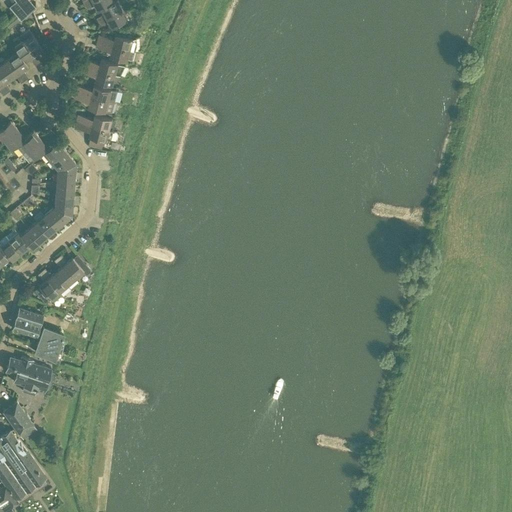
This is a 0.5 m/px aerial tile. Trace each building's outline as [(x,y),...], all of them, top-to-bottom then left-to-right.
[(113,0),(93,0),(99,9),(114,1),(113,0)] [(116,0),(114,1),(99,9),(99,10),(102,9),(107,17),(123,9),(118,0),(116,0)] [(30,1),(23,7),(28,14),(36,7),(30,1)] [(28,14),(23,7),(15,14),(20,20),(28,14)] [(123,9),(107,17),(112,27),(128,18),(123,9)] [(28,29),(20,35),(23,40),(33,55),(37,52),(42,49),(32,34),(28,29)] [(99,34),(97,40),(136,50),(137,47),(137,41),(137,37),(133,38),(116,33),(115,38),(99,34)] [(23,40),(14,46),(18,51),(17,51),(24,61),(25,61),(29,58),(33,55),(23,40)] [(136,50),(97,40),(96,46),(112,50),(110,55),(128,59),(128,58),(133,60),(136,50)] [(17,51),(9,57),(19,72),(23,70),(28,66),(25,61),(24,61),(17,51)] [(9,57),(0,63),(0,64),(10,78),(15,75),(19,72),(9,57)] [(85,58),(83,65),(116,73),(121,75),(126,64),(101,58),(100,62),(85,58)] [(0,64),(0,81),(1,84),(5,82),(10,78),(0,64)] [(83,65),(81,71),(97,75),(95,79),(113,84),(116,73),(83,65)] [(20,74),(24,80),(28,77),(25,72),(24,71),(20,74)] [(94,84),(93,89),(77,85),(76,91),(114,101),(117,91),(94,84)] [(74,97),(89,101),(88,106),(111,112),(114,101),(76,91),(74,97)] [(77,120),(114,130),(116,121),(112,120),(112,119),(95,114),(94,118),(78,114),(77,120)] [(0,134),(4,140),(18,128),(11,120),(0,128),(0,134)] [(77,120),(75,126),(91,131),(89,135),(91,136),(89,144),(102,148),(104,139),(107,140),(107,138),(111,139),(114,130),(77,120)] [(18,128),(4,140),(11,148),(15,145),(24,137),(18,128)] [(33,129),(24,137),(15,145),(22,153),(40,138),(33,129)] [(40,138),(22,153),(29,161),(39,153),(38,153),(47,146),(40,138)] [(55,139),(47,146),(38,153),(39,153),(45,161),(49,159),(63,148),(55,139)] [(69,155),(63,148),(49,159),(56,167),(69,155)] [(69,155),(56,167),(57,168),(56,182),(74,183),(76,163),(69,155)] [(8,165),(12,162),(7,157),(3,160),(8,165)] [(5,162),(0,165),(6,176),(11,173),(5,162)] [(12,162),(8,165),(13,170),(16,167),(12,162)] [(28,171),(34,166),(31,162),(25,168),(28,171)] [(34,166),(28,171),(30,174),(37,169),(34,166)] [(74,183),(56,182),(55,192),(73,194),(74,183)] [(73,194),(55,192),(54,203),(72,204),(73,194)] [(29,195),(26,198),(31,204),(34,202),(29,195)] [(31,204),(26,198),(23,201),(28,207),(31,204)] [(54,206),(45,213),(57,227),(71,214),(72,204),(54,203),(54,206)] [(12,209),(18,216),(21,213),(15,207),(12,209)] [(18,216),(12,209),(9,212),(15,218),(18,216)] [(45,213),(37,220),(48,234),(57,227),(45,213)] [(48,234),(37,220),(28,227),(40,241),(48,234)] [(40,241),(28,227),(20,235),(28,246),(31,249),(40,241)] [(17,232),(10,238),(21,252),(28,246),(20,235),(17,232)] [(21,252),(10,238),(1,246),(9,257),(12,260),(21,252)] [(0,244),(0,260),(2,263),(9,257),(1,246),(0,244)] [(57,257),(62,262),(65,259),(61,254),(57,257)] [(63,264),(75,278),(83,271),(84,273),(87,274),(90,271),(90,269),(86,264),(81,267),(72,257),(63,264)] [(75,278),(63,264),(55,271),(67,284),(75,278)] [(45,276),(41,271),(37,274),(43,281),(39,285),(46,294),(41,298),(45,302),(46,303),(59,291),(47,278),(45,276)] [(67,284),(55,271),(47,278),(59,291),(67,284)] [(39,300),(26,296),(24,303),(37,307),(39,300)] [(19,306),(15,317),(40,324),(42,318),(43,319),(44,315),(43,314),(19,306)] [(40,324),(15,317),(12,327),(38,336),(39,332),(38,331),(40,324)] [(63,332),(44,326),(35,351),(54,357),(63,332)] [(10,355),(8,362),(48,375),(51,367),(32,361),(33,359),(21,355),(20,358),(10,355)] [(8,362),(5,370),(16,373),(13,380),(24,383),(24,384),(22,390),(34,394),(36,388),(37,387),(44,390),(48,375),(8,362)] [(12,396),(0,402),(0,408),(11,428),(25,420),(12,396)] [(44,476),(14,435),(12,436),(8,430),(0,435),(0,455),(1,458),(0,458),(0,476),(5,484),(13,495),(14,497),(44,476)] [(13,495),(5,484),(0,487),(0,511),(1,511),(10,506),(6,500),(13,495)]
